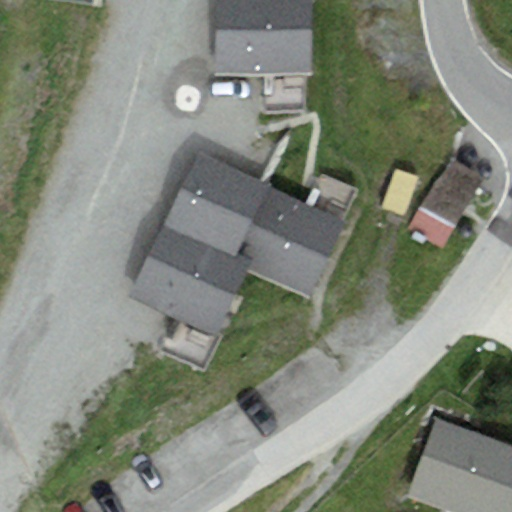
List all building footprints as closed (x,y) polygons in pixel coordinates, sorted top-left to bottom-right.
[(311,0),(215,0),(216,73),(311,73),(311,0)] [(279,192),(198,152),(161,226),(242,266),(279,192)] [(482,180),(453,160),(431,185),(406,229),(441,250),(482,180)] [(342,222),(279,192),(242,266),(306,297),(342,222)] [(242,266),(161,226),(128,295),(209,335),(242,266)] [(511,511),(511,442),(434,414),(405,492),(458,511),(511,511)]
